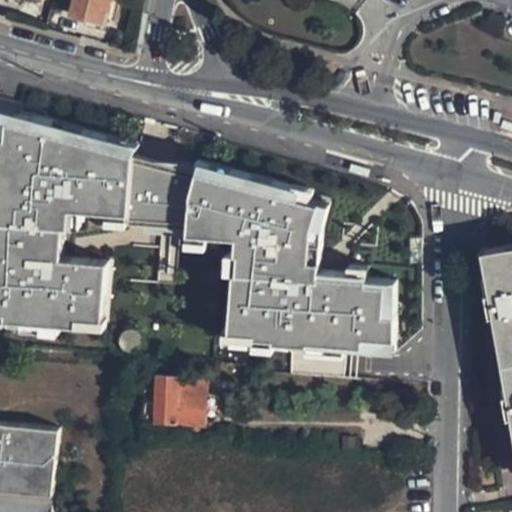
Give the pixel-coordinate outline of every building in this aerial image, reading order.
[(76,0),(72,16),(107,26),(113,0),(76,0)] [(25,101),(0,94),(0,121),(6,122),(5,134),(0,134),(0,141),(0,307),(8,308),(7,315),(106,321),(110,255),(64,251),(66,220),(71,220),(73,202),(134,207),(138,150),(141,141),(41,114),(21,112),(25,101)] [(154,162),(157,155),(138,150),(138,161),(154,162)] [(200,166),(157,155),(154,162),(138,161),(134,207),(134,216),(191,221),(194,190),(200,166)] [(315,222),(321,200),(311,197),(299,194),(301,184),(294,183),(198,157),(196,165),(200,166),(194,190),(191,221),(190,229),(239,233),(238,250),(241,250),(239,269),(236,268),(232,322),(231,327),(257,329),(257,333),(277,334),(276,337),(293,339),(346,343),(365,344),(365,343),(366,331),(398,334),(398,276),(369,274),(370,263),(350,262),(349,269),(332,268),(332,278),(321,278),(322,258),(312,257),(313,240),(323,241),(324,225),(315,222)] [(294,183),(301,184),(299,194),(311,197),(314,187),(294,181),(294,183)] [(331,200),(321,200),(315,222),(324,225),(331,200)] [(73,202),(71,220),(82,221),(83,203),(73,202)] [(110,216),(133,218),(134,216),(134,207),(111,205),(110,216)] [(164,227),(190,229),(191,221),(165,219),(164,227)] [(209,243),(210,231),(190,229),(189,241),(209,243)] [(322,258),(323,241),(313,240),(312,257),(322,258)] [(511,243),(504,245),(505,251),(486,255),(511,396),(511,243)] [(238,250),(233,249),(231,268),(239,269),(241,250),(238,250)] [(332,268),(321,267),(321,278),(332,278),(332,268)] [(8,308),(0,307),(0,318),(7,319),(7,323),(63,327),(64,318),(7,315),(8,308)] [(277,334),(257,333),(257,329),(231,327),(232,322),(227,321),(226,336),(256,339),(256,343),(276,345),(277,334)] [(398,346),(398,334),(366,331),(365,343),(398,346)] [(346,343),(293,339),(292,346),(346,350),(346,343)] [(181,424),(210,426),(212,377),(184,376),(162,374),(158,424),(181,424)] [(54,426),(0,420),(0,478),(48,483),(54,426)]
